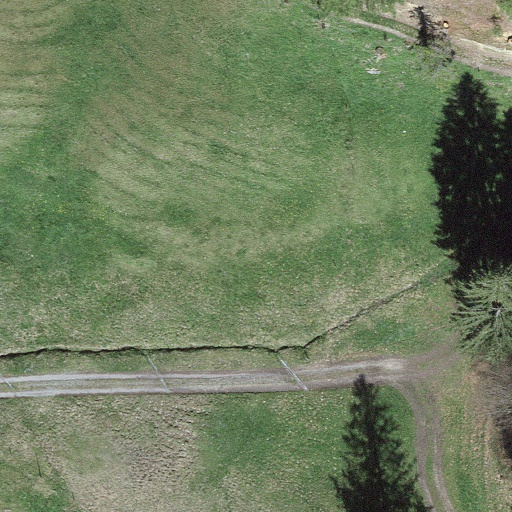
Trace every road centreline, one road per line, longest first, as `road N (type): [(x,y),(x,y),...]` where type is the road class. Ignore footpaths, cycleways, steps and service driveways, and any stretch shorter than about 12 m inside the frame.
road 1 (track): [(0,390),(293,379),(434,362),(480,334),(511,263)]
road 2 (track): [(511,52),(354,0)]
